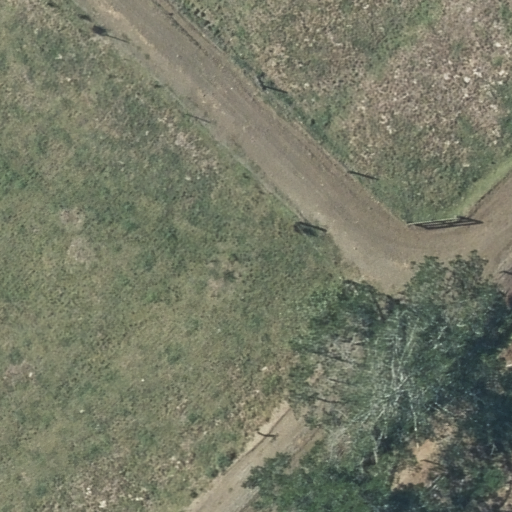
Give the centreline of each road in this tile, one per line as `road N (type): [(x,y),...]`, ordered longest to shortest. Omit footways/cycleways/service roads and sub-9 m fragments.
road 1 (track): [(194,511),(511,177)]
road 2 (track): [(433,261),(171,0)]
